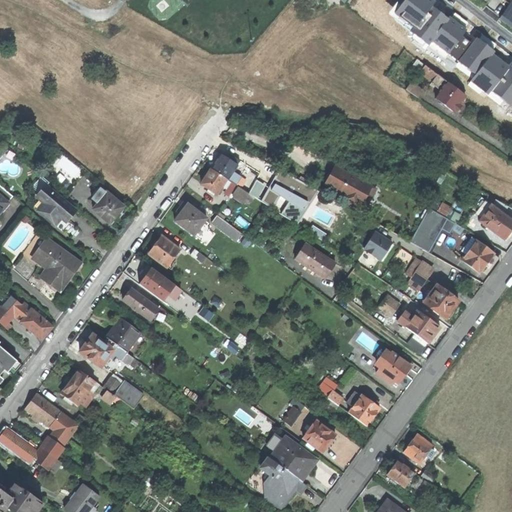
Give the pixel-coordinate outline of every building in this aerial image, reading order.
[(461,104),(459,102),(461,100),(465,94),(416,57),(412,63),(421,70),(421,71),(432,80),(433,79),(442,87),(436,97),(453,110),(454,109),(456,110),(461,104)] [(233,172),(239,162),(232,157),(229,160),(220,154),(216,160),(211,169),(226,179),(232,182),(234,184),(239,176),(233,172)] [(279,184),(285,173),(256,157),(249,170),(272,183),(273,180),(279,184)] [(326,186),(360,204),(370,185),(355,177),(354,178),(352,177),(350,176),(350,175),(337,167),(326,186)] [(216,194),(226,179),(211,169),(205,177),(201,184),(216,194)] [(249,194),(234,184),(232,182),(224,194),(231,199),(232,198),(242,204),(249,194)] [(376,188),(370,185),(360,204),(365,207),(376,188)] [(7,203),(12,197),(0,186),(0,211),(7,203)] [(68,219),(74,211),(46,187),(37,197),(43,203),(37,211),(54,225),(61,218),(65,222),(68,219)] [(118,216),(116,215),(123,207),(106,193),(100,188),(91,199),(97,204),(92,210),(109,224),(110,223),(111,225),(115,220),(118,216)] [(478,220),(493,232),(500,224),(506,216),(504,214),(508,206),(496,199),(492,205),(486,200),(480,208),(485,212),(478,220)] [(436,212),(444,216),(445,217),(451,208),(441,203),(436,212)] [(206,218),(187,204),(180,214),(175,221),(193,235),(206,218)] [(242,234),(217,215),(211,222),(236,241),(242,234)] [(458,237),(465,229),(445,217),(444,216),(440,224),(458,237)] [(380,260),(391,242),(374,231),(363,249),(380,260)] [(38,233),(24,252),(53,273),(46,282),(60,292),(68,279),(79,263),(38,233)] [(148,253),(167,268),(180,250),(173,245),(173,244),(168,240),(161,235),(153,246),(148,253)] [(461,259),(479,272),(486,262),(493,253),(471,237),(464,246),(468,249),(461,259)] [(329,271),(335,263),(305,243),(294,259),(325,279),(329,271)] [(192,248),(187,254),(199,264),(204,258),(192,248)] [(406,283),(418,291),(432,269),(415,258),(405,273),(410,277),(406,283)] [(151,266),(138,283),(164,302),(168,295),(175,300),(183,289),(151,266)] [(453,312),(451,310),(453,307),(458,301),(436,285),(423,302),(433,309),(432,310),(438,314),(438,313),(445,318),(446,316),(448,318),(453,312)] [(123,300),(149,320),(158,308),(131,288),(127,294),(123,300)] [(398,307),(403,311),(411,300),(404,295),(398,304),(385,296),(378,306),(386,312),(393,313),(398,307)] [(21,305),(10,296),(0,307),(0,323),(8,330),(11,326),(7,322),(13,316),(41,340),(44,336),(52,327),(45,321),(47,319),(42,315),(40,317),(23,303),(21,305)] [(406,343),(419,353),(430,339),(439,327),(416,310),(411,317),(404,311),(396,321),(404,326),(414,333),(406,343)] [(106,337),(109,340),(133,358),(147,339),(119,319),(113,327),(106,337)] [(133,368),(138,361),(133,358),(109,340),(105,344),(92,334),(87,341),(85,343),(84,343),(79,349),(80,351),(79,352),(87,358),(87,359),(92,363),(93,362),(100,367),(108,357),(111,360),(114,355),(121,360),(122,359),(133,368)] [(0,374),(3,370),(6,373),(8,371),(14,376),(22,366),(1,347),(0,348),(0,374)] [(392,379),(397,383),(401,377),(404,374),(405,375),(410,368),(409,367),(410,366),(391,352),(389,353),(384,350),(376,361),(381,365),(375,372),(389,383),(392,379)] [(73,403),(77,405),(89,389),(94,393),(92,395),(100,400),(102,397),(111,404),(113,401),(118,405),(121,401),(114,396),(79,370),(69,382),(61,394),(65,397),(63,399),(71,405),(73,403)] [(115,395),(114,396),(121,401),(133,410),(143,396),(123,381),(121,384),(110,377),(103,387),(113,394),(114,393),(115,395)] [(322,393),(325,396),(338,405),(342,399),(332,392),(337,385),(326,377),(322,382),(327,386),(322,393)] [(316,390),(322,393),(327,386),(322,382),(316,390)] [(33,460),(47,470),(55,459),(64,448),(61,446),(78,424),(36,393),(30,401),(25,409),(54,431),(41,448),(30,440),(26,445),(5,429),(1,435),(0,436),(0,441),(30,463),(33,460)] [(348,413),(366,426),(375,413),(379,408),(375,405),(377,402),(372,398),(369,400),(361,394),(358,398),(352,394),(346,402),(352,406),(348,413)] [(333,412),(338,405),(325,396),(320,402),(333,412)] [(289,425),(304,406),(297,401),(283,420),(289,425)] [(91,431),(95,426),(79,415),(75,420),(91,431)] [(302,437),(321,452),(327,444),(334,434),(315,420),(311,426),(310,426),(306,431),(307,432),(302,437)] [(431,448),(433,446),(416,435),(410,444),(403,452),(419,464),(426,455),(430,458),(435,451),(431,448)] [(284,436),(268,457),(300,481),(309,469),(316,459),(284,436)] [(300,490),(304,484),(300,481),(268,457),(261,468),(271,475),(265,483),(271,488),(264,497),(281,509),(289,497),(295,487),(300,490)] [(404,487),(414,473),(397,461),(392,467),(387,475),(393,480),(392,482),(396,485),(398,483),(404,487)] [(435,477),(426,471),(422,476),(431,483),(435,477)] [(434,488),(419,477),(412,486),(415,488),(425,500),(434,488)] [(35,511),(42,503),(15,483),(6,495),(0,491),(0,511),(2,511),(6,507),(13,511),(35,511)] [(68,511),(95,511),(93,510),(98,504),(96,502),(100,497),(83,484),(73,497),(64,509),(68,511)] [(403,511),(387,500),(380,509),(377,511),(403,511)] [(55,511),(42,503),(35,511),(55,511)]
